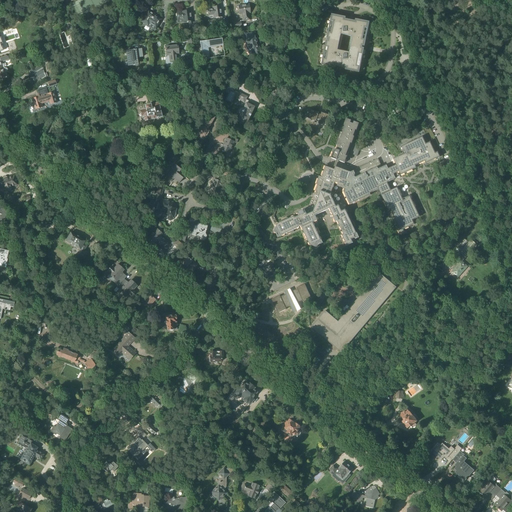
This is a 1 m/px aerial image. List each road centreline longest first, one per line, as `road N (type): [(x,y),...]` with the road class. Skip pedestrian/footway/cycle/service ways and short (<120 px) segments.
road 1 (unclassified): [(437,511),(210,315)]
road 2 (unclassified): [(202,309),(0,135)]
road 3 (unclassified): [(60,511),(85,451),(210,315)]
road 4 (unclassified): [(229,214),(268,112),(272,74)]
road 5 (residential): [(272,74),(198,66),(170,78),(139,73)]
